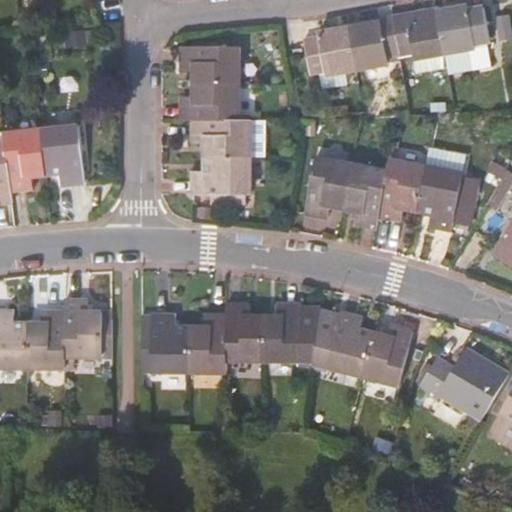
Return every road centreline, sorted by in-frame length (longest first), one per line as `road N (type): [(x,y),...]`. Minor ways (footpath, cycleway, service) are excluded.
road 1 (residential): [(131,243),(292,258),(386,278),(511,323)]
road 2 (residential): [(131,243),(134,24)]
road 3 (residential): [(134,24),(310,0)]
road 4 (residential): [(0,250),(131,243)]
